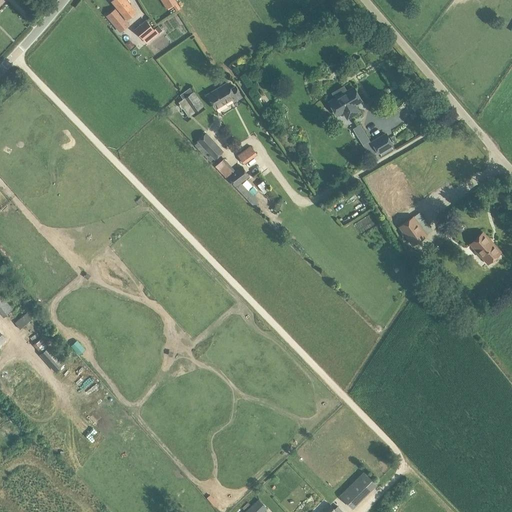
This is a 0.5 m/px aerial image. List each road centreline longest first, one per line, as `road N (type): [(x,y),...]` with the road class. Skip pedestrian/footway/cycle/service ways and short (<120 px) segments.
road 1 (track): [(15,54),(454,511)]
road 2 (unclassified): [(511,172),(364,0)]
